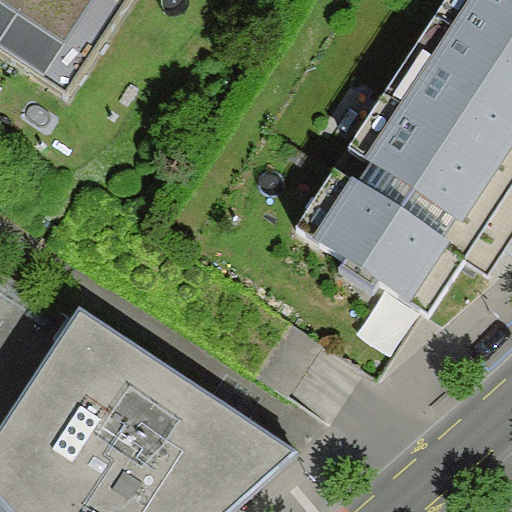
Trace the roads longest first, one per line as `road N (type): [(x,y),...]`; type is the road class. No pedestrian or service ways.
road 1 (primary): [(511,368),(362,511)]
road 2 (tertiary): [(391,511),(511,402)]
